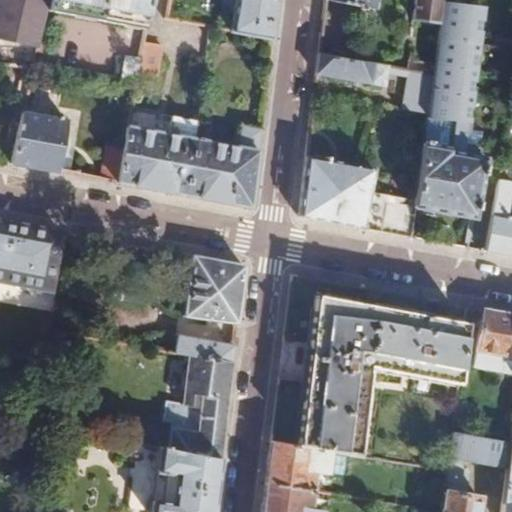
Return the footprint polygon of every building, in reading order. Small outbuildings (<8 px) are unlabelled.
[(0,0),(0,35),(38,44),(45,10),(47,0),(0,0)] [(47,0),(45,10),(144,28),(148,0),(47,0)] [(274,0),(235,0),(230,30),(270,37),(274,0)] [(324,0),(323,8),(336,11),(337,2),(373,8),(374,0),(324,0)] [(441,1),(440,0),(413,0),(410,22),(437,26),(441,1)] [(483,6),(441,1),(437,26),(431,64),(430,73),(424,114),(423,121),(448,124),(445,144),(420,140),(411,205),(410,208),(475,217),(484,155),(461,151),(465,121),(468,121),(483,6)] [(385,65),(318,52),(316,73),(381,85),(385,65)] [(125,59),(120,84),(133,86),(138,61),(125,59)] [(403,69),(430,73),(431,64),(405,60),(403,69)] [(397,110),(424,114),(430,73),(403,69),(397,110)] [(23,112),(11,163),(58,172),(66,120),(23,112)] [(164,133),(126,126),(115,182),(157,190),(185,195),(193,138),(196,118),(167,114),(164,133)] [(193,138),(185,195),(252,206),(260,128),(237,124),(234,145),(193,138)] [(297,215),(407,235),(410,208),(411,205),(387,200),(388,193),(366,189),(369,168),(305,156),(297,215)] [(495,181),(485,250),(511,254),(511,222),(506,221),(511,183),(495,181)] [(0,280),(50,290),(59,230),(0,218),(0,280)] [(243,262),(191,253),(185,311),(236,320),(243,262)] [(457,377),(465,322),(315,295),(296,443),(329,449),(356,453),(368,363),(457,377)] [(475,364),(511,368),(511,313),(482,308),(475,364)] [(176,334),(174,352),(189,354),(230,361),(233,343),(176,334)] [(225,407),(230,361),(189,354),(182,400),(166,398),(163,418),(193,423),(196,403),(203,405),(225,407)] [(452,423),(469,427),(472,403),(454,400),(452,423)] [(218,456),(225,407),(203,405),(198,434),(169,429),(166,446),(218,456)] [(452,423),(440,511),(479,511),(482,496),(467,493),(468,475),(459,458),(505,466),(510,435),(469,427),(452,423)] [(511,435),(510,435),(505,466),(501,501),(511,502),(511,435)] [(296,443),(270,438),(264,481),(310,488),(313,470),(327,471),(329,449),(296,443)] [(150,511),(211,511),(218,456),(166,446),(157,446),(150,511)] [(264,481),(260,511),(320,511),(321,510),(308,508),(310,488),(264,481)] [(511,511),(511,502),(501,501),(498,511),(511,511)]
